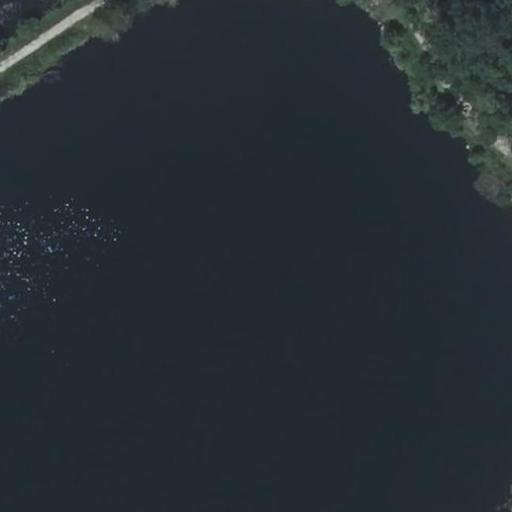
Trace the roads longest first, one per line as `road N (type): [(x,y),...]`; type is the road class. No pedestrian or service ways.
road 1 (track): [(511,158),(388,0)]
road 2 (track): [(155,0),(0,107)]
